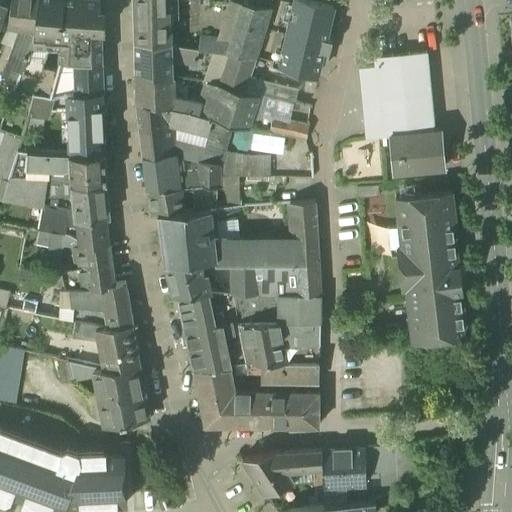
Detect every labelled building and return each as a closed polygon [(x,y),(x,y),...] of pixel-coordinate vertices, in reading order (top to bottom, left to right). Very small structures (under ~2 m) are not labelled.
[(18,25),(33,26),(38,0),(11,0),(11,4),(7,24),(18,25)] [(99,0),(38,0),(33,26),(32,36),(21,67),(16,82),(15,86),(34,92),(49,92),(58,68),(45,65),(46,57),(46,55),(47,47),(60,49),(62,59),(73,60),(74,62),(83,63),(102,62),(99,1),(99,0)] [(171,41),(170,0),(133,0),(135,40),(171,41)] [(326,36),(333,4),(316,0),(294,0),(280,63),(316,74),(320,57),(327,59),(332,38),(326,36)] [(0,24),(9,4),(0,1),(0,24)] [(231,40),(242,2),(231,2),(228,2),(217,38),(231,40)] [(242,2),(231,40),(227,52),(230,53),(255,56),(259,44),(271,6),(242,2)] [(7,24),(11,4),(9,4),(0,24),(0,27),(3,29),(0,37),(0,40),(12,44),(18,25),(7,24)] [(6,62),(21,67),(32,36),(33,26),(18,25),(12,44),(6,62)] [(214,50),(227,52),(231,40),(217,38),(212,37),(200,35),(198,48),(214,50)] [(135,40),(136,71),(172,76),(172,58),(171,44),(171,41),(135,40)] [(197,60),(198,48),(171,44),(172,58),(197,60)] [(220,83),(230,53),(227,52),(214,50),(203,80),(209,81),(220,83)] [(375,64),(377,82),(429,77),(427,52),(426,51),(388,55),(374,56),(375,64)] [(230,53),(220,83),(244,89),(249,75),(255,56),(230,53)] [(73,60),(62,59),(58,68),(49,92),(51,92),(67,92),(74,91),(74,62),(73,60)] [(1,76),(16,82),(21,67),(6,62),(1,76)] [(74,62),(74,91),(101,91),(102,91),(102,62),(83,63),(74,62)] [(366,136),(382,135),(377,82),(375,64),(359,66),(366,136)] [(174,107),(175,107),(175,96),(174,76),(172,76),(136,71),(137,101),(174,107)] [(249,75),(244,89),(259,93),(294,101),(296,101),(299,86),(249,75)] [(433,117),(429,77),(377,82),(382,135),(390,134),(389,133),(394,133),(434,129),(433,117)] [(199,113),(213,116),(233,123),(248,126),(252,116),(259,93),(244,89),(220,83),(209,81),(202,101),(203,101),(199,113)] [(104,150),(101,91),(74,91),(67,92),(68,115),(69,149),(104,150)] [(34,92),(28,114),(45,113),(51,92),(49,92),(34,92)] [(67,92),(51,92),(45,113),(45,116),(68,115),(67,92)] [(294,101),(259,93),(252,116),(272,121),(272,116),(290,120),(294,101)] [(202,101),(175,96),(175,107),(199,113),(203,101),(202,101)] [(176,134),(175,123),(174,107),(137,101),(143,154),(177,154),(176,134)] [(175,107),(174,107),(175,123),(208,132),(213,116),(199,113),(175,107)] [(45,113),(28,114),(24,128),(40,134),(45,116),(45,113)] [(206,143),(201,160),(220,164),(224,150),(233,123),(213,116),(208,132),(208,136),(206,143)] [(270,131),(306,139),(309,124),(290,120),(272,116),(272,121),(270,131)] [(175,123),(176,134),(206,143),(208,136),(208,132),(175,123)] [(1,129),(0,128),(0,173),(1,174),(10,177),(11,173),(17,152),(0,145),(0,133),(1,129)] [(390,142),(393,171),(404,170),(443,166),(446,166),(442,128),(434,129),(394,133),(389,133),(390,134),(390,142)] [(1,129),(0,133),(0,145),(17,152),(18,148),(22,136),(1,129)] [(285,136),(253,132),(251,149),(283,153),(285,136)] [(206,143),(176,134),(177,154),(179,154),(179,157),(199,160),(201,160),(206,143)] [(11,173),(24,175),(27,165),(32,148),(18,148),(17,152),(11,173)] [(64,160),(70,160),(69,149),(32,148),(27,165),(62,166),(64,163),(64,160)] [(70,160),(71,174),(105,173),(104,150),(69,149),(70,160)] [(239,175),(270,176),(270,155),(247,155),(224,150),(220,164),(220,175),(239,175)] [(143,154),(147,188),(181,186),(183,186),(179,157),(179,154),(177,154),(143,154)] [(27,165),(24,175),(46,178),(46,177),(59,178),(71,181),(71,179),(71,174),(70,160),(64,160),(64,163),(62,166),(27,165)] [(220,175),(220,164),(201,160),(199,160),(198,184),(217,187),(220,188),(220,175)] [(42,206),(43,197),(46,178),(24,175),(11,173),(10,177),(4,197),(42,206)] [(106,180),(105,173),(71,174),(71,179),(71,181),(102,180),(106,180)] [(0,195),(4,197),(10,177),(1,174),(0,178),(0,195)] [(239,175),(220,175),(220,188),(217,187),(216,206),(240,204),(239,175)] [(46,177),(46,178),(43,197),(72,194),(71,181),(59,178),(46,177)] [(76,219),(106,217),(102,180),(71,181),(72,194),(74,211),(75,219),(76,219)] [(356,185),(357,197),(379,195),(378,184),(356,185)] [(185,209),(181,186),(147,188),(151,212),(158,212),(185,209)] [(406,287),(412,341),(464,335),(463,324),(465,324),(461,289),(463,288),(460,264),(458,264),(454,226),(455,226),(451,190),(420,193),(421,199),(416,200),(415,194),(396,196),(399,224),(401,245),(397,245),(398,254),(402,287),(406,287)] [(315,200),(291,201),(293,233),(293,242),(295,262),(319,262),(315,200)] [(52,231),(56,208),(49,207),(42,206),(38,229),(40,229),(52,231)] [(216,258),(215,247),(213,235),(212,220),(210,207),(185,209),(158,212),(166,262),(202,259),(215,258),(216,258)] [(64,209),(56,208),(52,231),(65,234),(66,225),(64,209)] [(66,225),(77,223),(76,219),(75,219),(74,211),(64,209),(66,225)] [(106,217),(76,219),(77,223),(79,240),(79,246),(109,242),(106,217)] [(238,217),(212,220),(213,235),(229,234),(239,234),(238,217)] [(401,245),(399,224),(388,225),(392,254),(398,254),(397,245),(401,245)] [(37,244),(49,246),(52,231),(40,229),(37,244)] [(58,269),(63,245),(65,234),(52,231),(49,246),(44,270),(57,273),(58,272),(58,269)] [(229,234),(229,243),(293,242),(293,233),(239,234),(229,234)] [(69,234),(65,234),(63,245),(72,247),(79,246),(79,240),(69,234)] [(229,234),(213,235),(215,247),(219,246),(219,243),(229,243),(229,234)] [(72,247),(75,266),(78,288),(100,285),(115,283),(109,242),(79,246),(72,247)] [(231,263),(295,262),(293,242),(229,243),(219,243),(219,246),(215,247),(216,258),(215,258),(215,263),(231,263)] [(177,292),(207,290),(211,289),(207,270),(204,271),(202,259),(166,262),(174,293),(177,292)] [(279,292),(321,293),(319,262),(295,262),(231,263),(232,274),(232,292),(252,292),(279,292)] [(466,263),(460,264),(463,288),(469,287),(466,263)] [(42,282),(44,270),(21,266),(18,277),(42,282)] [(58,272),(57,273),(55,286),(61,288),(70,288),(78,288),(75,266),(62,268),(63,273),(58,272)] [(42,282),(55,286),(57,273),(44,270),(42,282)] [(126,281),(115,283),(100,285),(108,327),(133,324),(126,281)] [(60,316),(77,320),(103,325),(104,328),(108,327),(100,285),(78,288),(70,288),(61,288),(61,304),(60,316)] [(11,290),(0,287),(0,304),(7,306),(11,290)] [(209,297),(227,299),(226,291),(211,289),(207,290),(209,297)] [(177,292),(184,327),(214,321),(211,309),(209,297),(207,290),(177,292)] [(253,316),(252,304),(252,292),(232,292),(232,310),(232,317),(253,316)] [(279,292),(252,292),(252,304),(279,303),(279,292)] [(321,293),(279,292),(279,303),(279,311),(278,321),(320,320),(321,293)] [(35,311),(36,311),(38,301),(24,298),(22,309),(35,311)] [(61,304),(38,301),(36,311),(60,316),(61,304)] [(211,309),(214,321),(221,319),(223,319),(220,307),(211,309)] [(263,311),(259,321),(278,321),(279,311),(263,311)] [(184,327),(193,368),(230,363),(228,350),(225,336),(222,323),(222,322),(221,319),(214,321),(184,327)] [(98,329),(104,328),(103,325),(77,320),(74,330),(99,335),(98,329)] [(289,334),(302,334),(320,333),(320,320),(278,321),(259,321),(238,321),(241,333),(243,344),(246,361),(261,361),(287,361),(284,345),(281,332),(289,334)] [(225,336),(241,333),(238,321),(233,322),(222,323),(225,336)] [(140,363),(133,324),(108,327),(104,328),(98,329),(99,335),(99,341),(103,368),(140,363)] [(73,338),(99,341),(99,335),(74,330),(73,338)] [(284,345),(302,343),(302,334),(289,334),(281,332),(284,345)] [(319,345),(320,333),(302,334),(302,343),(302,345),(319,345)] [(0,350),(0,399),(16,403),(25,350),(16,348),(1,344),(0,350)] [(239,348),(228,350),(230,363),(246,361),(243,344),(238,345),(239,348)] [(57,357),(61,381),(72,379),(69,360),(57,357)] [(72,379),(72,380),(96,377),(95,370),(103,368),(69,360),(72,379)] [(246,373),(260,373),(261,361),(246,361),(246,373)] [(287,361),(261,361),(260,373),(260,380),(271,380),(279,380),(319,381),(319,361),(287,361)] [(149,417),(140,363),(103,368),(95,370),(96,377),(101,412),(102,424),(149,417)] [(205,424),(242,424),(235,388),(230,363),(193,368),(205,424)] [(271,390),(235,388),(242,424),(269,425),(270,391),(271,391),(271,390)] [(270,425),(284,425),(284,391),(271,391),(270,391),(269,425),(270,425)] [(319,391),(284,391),(284,425),(318,425),(318,421),(319,391)] [(0,442),(13,448),(16,439),(50,452),(47,459),(58,463),(61,456),(65,455),(78,460),(80,456),(91,455),(91,461),(103,461),(103,455),(105,455),(104,450),(76,451),(68,447),(61,450),(0,428),(0,442)] [(126,503),(124,454),(105,455),(103,455),(103,461),(91,461),(91,455),(80,456),(78,460),(65,455),(61,456),(58,463),(47,459),(50,452),(16,439),(13,448),(0,442),(0,489),(13,495),(24,498),(51,509),(60,511),(61,511),(64,506),(79,505),(118,503),(126,503)] [(414,441),(395,445),(397,489),(417,488),(414,441)] [(398,496),(397,489),(395,445),(379,446),(381,470),(383,498),(398,496)] [(364,446),(322,449),(322,467),(323,486),(329,486),(347,485),(365,484),(364,471),(364,446)] [(364,471),(381,470),(379,446),(364,446),(364,471)] [(322,449),(274,451),(287,471),(313,468),(322,467),(322,449)] [(294,482),(287,471),(274,451),(242,457),(265,493),(294,482)] [(314,486),(323,486),(322,467),(313,468),(314,480),(314,486)] [(287,471),(294,482),(314,480),(313,468),(287,471)] [(347,485),(329,486),(329,493),(332,493),(333,503),(347,502),(347,485)] [(329,486),(323,486),(324,504),(333,503),(332,493),(329,493),(329,486)] [(13,495),(0,489),(0,500),(5,502),(11,499),(13,495)] [(375,499),(376,506),(398,504),(398,496),(383,498),(375,499)] [(49,511),(51,509),(24,498),(22,503),(24,510),(31,511),(49,511)] [(333,503),(324,504),(324,511),(376,511),(376,506),(375,499),(347,502),(333,503)] [(118,503),(79,505),(79,510),(81,511),(115,511),(119,509),(118,503)]
